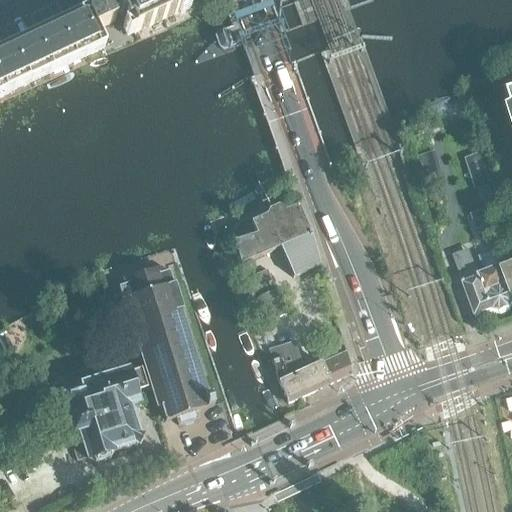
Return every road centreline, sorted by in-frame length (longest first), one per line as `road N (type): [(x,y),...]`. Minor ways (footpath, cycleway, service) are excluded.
road 1 (tertiary): [(401,398),(247,0)]
road 2 (tertiary): [(238,470),(401,398)]
